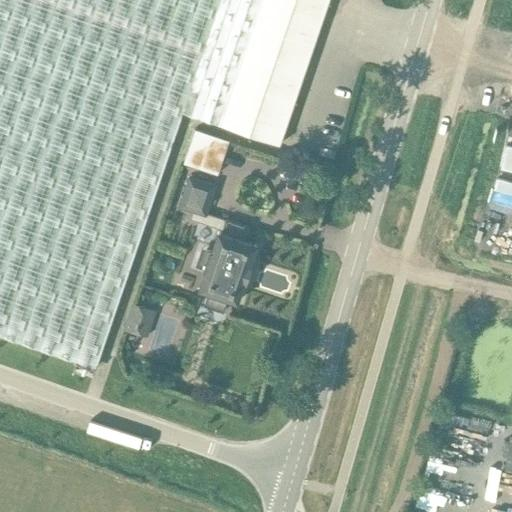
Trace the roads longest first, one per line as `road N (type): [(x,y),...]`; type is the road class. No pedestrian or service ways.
road 1 (tertiary): [(292,481),(429,0)]
road 2 (unclassified): [(292,481),(0,379)]
